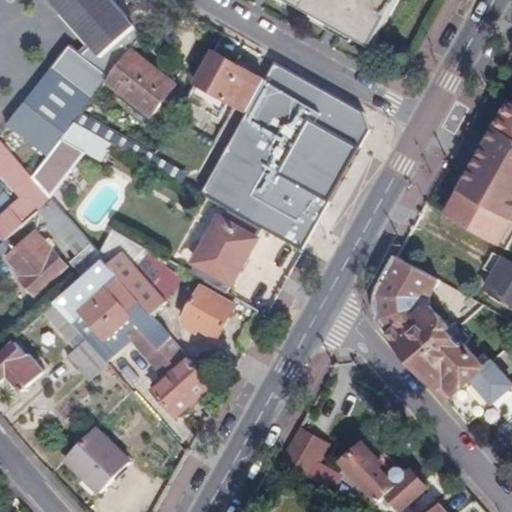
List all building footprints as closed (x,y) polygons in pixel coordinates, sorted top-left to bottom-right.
[(134,24),(113,0),(54,0),(94,46),(84,55),(71,45),(53,69),(95,101),(110,81),(133,51),(145,36),(134,24)] [(282,0),(371,49),(399,0),(282,0)] [(179,85),(133,51),(110,81),(155,116),(179,85)] [(250,113),(257,101),(268,81),(214,53),(197,84),(250,113)] [(257,101),(359,158),(374,132),(367,113),(278,64),(268,81),(257,101)] [(241,130),(343,186),(359,158),(257,101),(250,113),(241,130)] [(65,140),(69,135),(27,103),(9,126),(51,158),(65,140)] [(473,175),(450,217),(502,246),(511,227),(511,105),(484,155),(473,175)] [(103,162),(114,144),(78,123),(69,135),(65,140),(103,162)] [(305,253),(343,186),(241,130),(205,195),(231,210),(265,229),(305,253)] [(42,182),(37,177),(1,136),(0,136),(0,157),(2,160),(0,163),(13,179),(17,178),(30,192),(42,182)] [(159,150),(164,153),(168,156),(173,147),(165,141),(159,150)] [(151,165),(157,167),(164,153),(159,150),(151,165)] [(4,191),(0,194),(0,210),(12,200),(4,191)] [(42,213),(45,210),(32,195),(0,221),(0,234),(7,243),(42,213)] [(74,250),(89,236),(57,200),(45,210),(42,213),(74,250)] [(228,295),(265,229),(231,210),(194,275),(207,283),(228,295)] [(139,264),(152,253),(116,232),(104,253),(108,259),(156,314),(157,315),(172,302),(139,264)] [(69,271),(36,235),(8,260),(26,281),(24,284),(36,299),(69,271)] [(108,259),(104,253),(94,243),(73,260),(88,277),(108,259)] [(442,282),(398,257),(381,288),(376,299),(379,317),(390,333),(391,333),(471,424),(511,388),(511,382),(494,361),(486,367),(466,343),(463,346),(450,331),(452,328),(433,307),(432,300),(442,282)] [(156,314),(108,259),(88,277),(59,303),(84,331),(92,341),(102,353),(110,362),(135,341),(136,341),(130,334),(140,324),(156,314)] [(511,262),(506,260),(489,290),(511,303),(511,262)] [(236,304),(238,300),(228,295),(207,283),(186,320),(190,322),(187,328),(197,334),(201,329),(220,340),(239,306),(236,304)] [(59,303),(49,311),(74,341),(84,331),(59,303)] [(175,362),(188,351),(157,315),(156,314),(140,324),(175,362)] [(163,372),(175,362),(140,324),(130,334),(136,341),(135,341),(163,372)] [(84,369),(102,353),(92,341),(73,357),(84,369)] [(31,356),(20,343),(0,360),(0,378),(3,382),(10,377),(25,394),(50,372),(33,354),(31,356)] [(181,415),(216,384),(205,370),(194,358),(158,389),(181,415)] [(213,365),(205,370),(216,384),(225,394),(238,372),(229,367),(226,373),(213,365)] [(99,428),(70,458),(108,488),(137,458),(99,428)] [(302,428),(284,461),(313,478),(331,445),(302,428)] [(359,448),(340,465),(376,507),(384,499),(397,511),(403,511),(433,484),(418,468),(413,473),(405,470),(397,470),(392,475),(383,465),(377,469),(359,448)] [(446,511),(439,503),(429,511),(446,511)]
